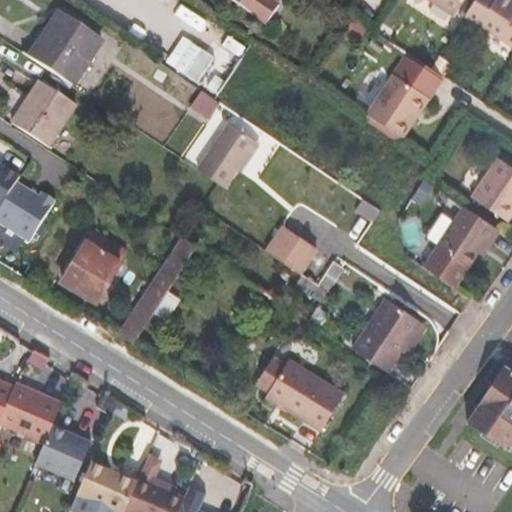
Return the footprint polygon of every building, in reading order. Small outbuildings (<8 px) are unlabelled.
[(230,0),(267,24),(279,6),(271,0),(230,0)] [(464,0),(431,0),(454,15),(464,0)] [(511,45),(511,0),(475,0),(466,15),(511,45)] [(59,12),(29,56),(74,86),(104,42),(59,12)] [(355,21),(347,31),(359,40),(367,29),(355,21)] [(385,24),(380,31),(388,37),(393,31),(385,24)] [(219,43),(193,83),(204,90),(216,98),(243,59),(219,43)] [(430,97),(394,73),(367,113),(403,137),(430,97)] [(31,99),(14,125),(49,148),(77,105),(40,81),(29,97),(31,99)] [(204,93),(193,109),(211,121),(222,105),(204,93)] [(198,169),(217,182),(224,187),(236,169),(241,172),(260,143),(229,122),(198,169)] [(511,213),(511,165),(498,157),(472,196),(507,221),(511,213)] [(18,183),(21,178),(0,164),(0,211),(0,212),(18,183)] [(0,212),(0,223),(31,243),(57,201),(43,192),(41,197),(18,183),(0,212)] [(491,244),(500,230),(464,206),(424,265),(455,286),(477,252),(485,240),(491,244)] [(284,227),(268,251),(302,274),(303,274),(319,251),(284,227)] [(128,251),(92,229),(87,238),(61,282),(96,303),(122,259),(128,251)] [(183,237),(119,333),(132,342),(196,245),(183,237)] [(483,256),(491,244),(485,240),(477,252),(483,256)] [(319,285),(327,290),(343,267),(342,266),(334,261),(319,285)] [(303,274),(302,274),(296,285),(304,290),(320,300),(327,290),(319,285),(303,274)] [(386,370),(388,372),(400,355),(422,321),(386,297),(353,348),(386,370)] [(319,307),(310,320),(323,329),(331,315),(319,307)] [(427,324),(422,321),(400,355),(404,358),(427,324)] [(257,384),(269,392),(288,362),(275,354),(257,384)] [(269,392),(267,396),(322,430),(345,393),(290,358),(288,362),(269,392)] [(511,368),(505,364),(467,421),(511,450),(511,368)] [(0,425),(1,424),(17,387),(0,379),(0,425)] [(24,387),(7,427),(52,446),(59,429),(69,407),(24,387)] [(98,447),(59,429),(52,446),(43,467),(82,484),(98,447)] [(132,511),(144,485),(99,465),(84,498),(78,511),(132,511)] [(141,511),(154,484),(146,481),(144,485),(132,511),(141,511)] [(187,511),(192,501),(154,484),(141,511),(187,511)] [(207,511),(214,497),(197,490),(192,501),(187,511),(207,511)]
